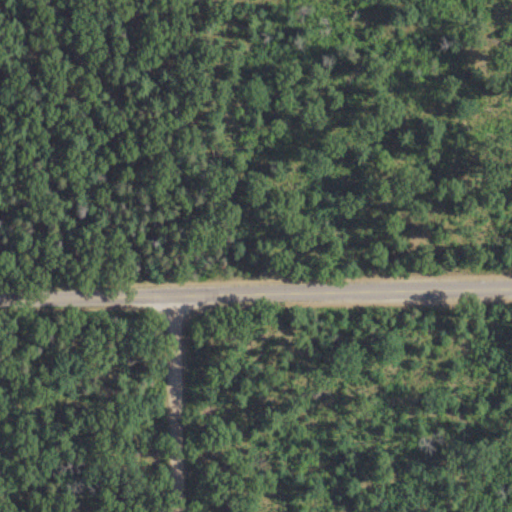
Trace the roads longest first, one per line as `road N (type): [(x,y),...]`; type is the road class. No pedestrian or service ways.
road 1 (residential): [(0,298),(511,287)]
road 2 (residential): [(173,511),(173,294)]
